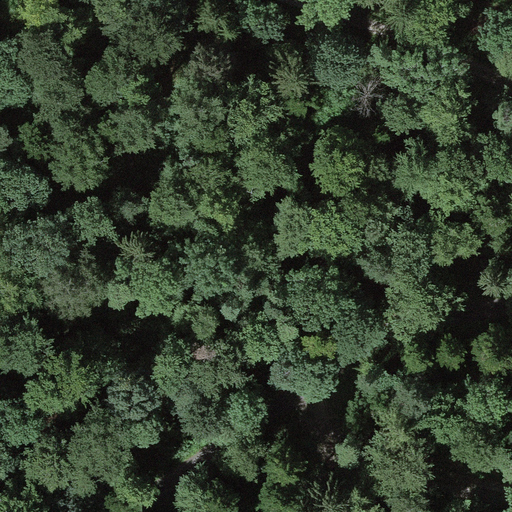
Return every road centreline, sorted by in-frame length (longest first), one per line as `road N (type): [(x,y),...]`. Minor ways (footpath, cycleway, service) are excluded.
road 1 (track): [(511,311),(387,336),(136,511)]
road 2 (track): [(306,386),(316,419),(344,456),(511,494)]
road 3 (track): [(511,86),(299,0)]
